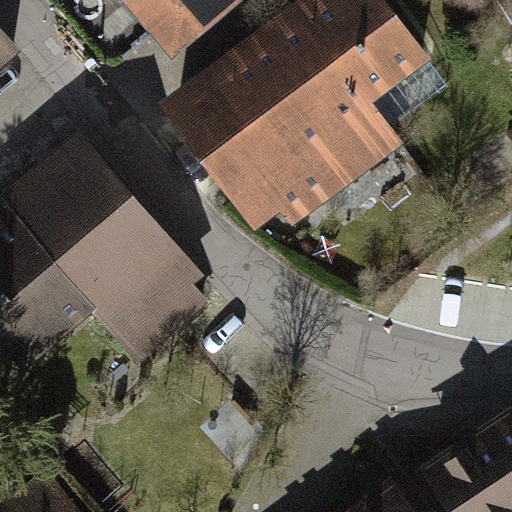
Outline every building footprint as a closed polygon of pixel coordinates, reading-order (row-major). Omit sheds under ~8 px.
[(146,0),(189,51),(251,0),(146,0)] [(451,51),(413,0),(310,0),(176,98),(281,242),(427,137),(395,92),(451,51)] [(0,77),(31,47),(0,14),(0,77)] [(226,290),(97,127),(17,190),(24,200),(0,219),(0,372),(9,384),(108,306),(145,353),(226,290)] [(511,511),(511,410),(505,401),(413,460),(446,511),(511,511)] [(0,511),(75,511),(29,457),(0,481),(0,511)] [(410,511),(383,476),(334,511),(410,511)]
